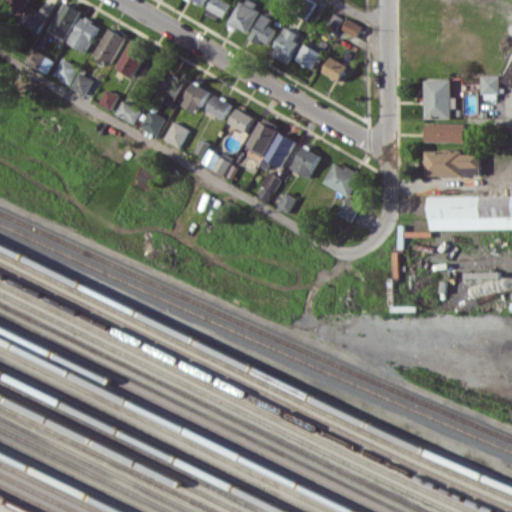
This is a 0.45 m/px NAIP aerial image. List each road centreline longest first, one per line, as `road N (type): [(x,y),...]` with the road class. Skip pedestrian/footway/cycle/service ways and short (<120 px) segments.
road 1 (residential): [(125,0),(390,154)]
road 2 (residential): [(387,0),(391,214)]
